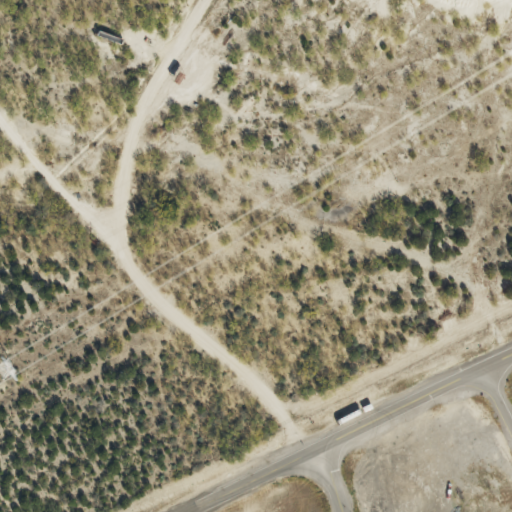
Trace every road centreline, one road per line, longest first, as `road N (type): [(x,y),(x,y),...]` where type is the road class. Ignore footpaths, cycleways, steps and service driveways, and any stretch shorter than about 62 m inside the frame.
road 1 (secondary): [(490,366),(321,449)]
road 2 (secondary): [(321,449),(191,511)]
